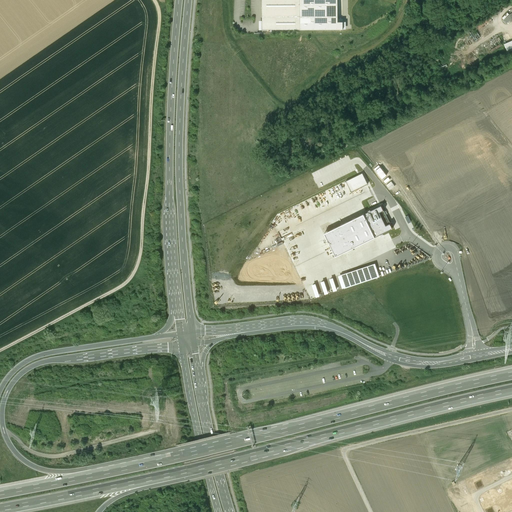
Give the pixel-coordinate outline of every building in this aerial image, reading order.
[(300,30),(299,0),(262,0),(262,30),(300,30)] [(337,0),(299,0),(300,30),(343,29),(343,22),(338,22),(337,0)] [(362,173),(346,181),(351,192),(368,184),(362,173)] [(381,205),(324,233),(336,256),(393,228),(381,205)] [(375,264),(340,275),(345,288),(379,276),(375,264)]
